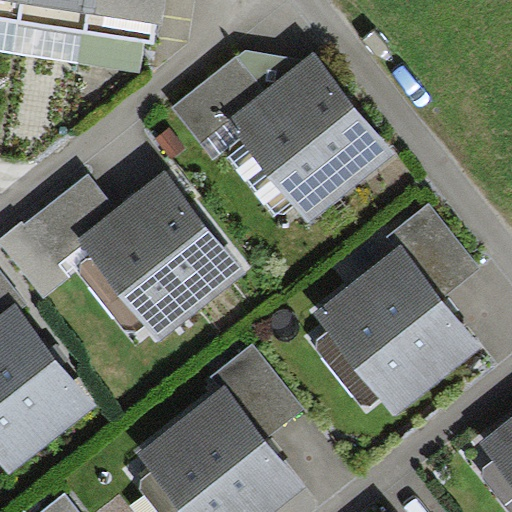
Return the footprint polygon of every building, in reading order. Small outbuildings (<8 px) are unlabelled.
[(151,0),(0,0),(0,17),(145,36),(151,0)] [(301,48),(217,110),(292,212),(377,151),(301,48)] [(157,161),(71,227),(157,336),(242,269),(157,161)] [(393,233),(316,298),(395,391),(472,326),(393,233)] [(11,282),(0,290),(0,458),(0,459),(93,389),(11,282)] [(221,374),(134,445),(189,511),(239,511),(296,465),(221,374)] [(511,414),(483,437),(511,473),(511,414)]
